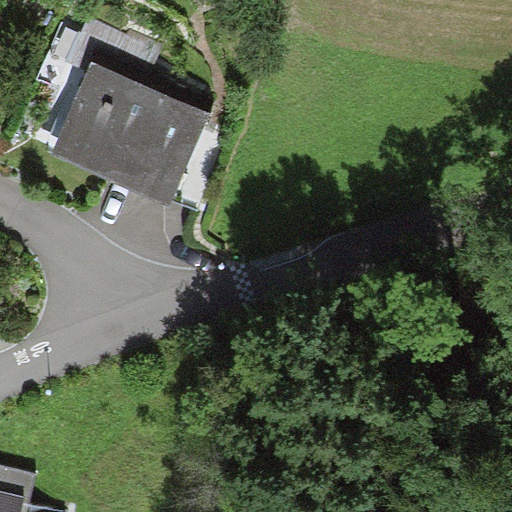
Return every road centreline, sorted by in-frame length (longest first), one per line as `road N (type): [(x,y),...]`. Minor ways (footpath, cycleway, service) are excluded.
road 1 (residential): [(121,326),(380,239),(511,208)]
road 2 (residential): [(121,326),(61,229),(0,200)]
road 3 (residential): [(0,376),(121,326)]
